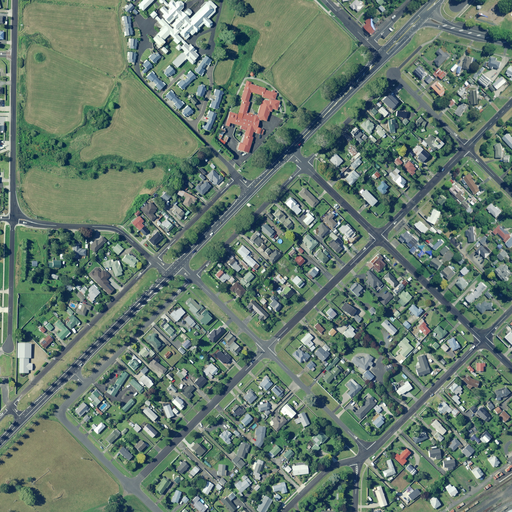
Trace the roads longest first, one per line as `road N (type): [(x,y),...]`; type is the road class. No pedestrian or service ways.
road 1 (residential): [(304,165),(393,74),(466,147)]
road 2 (residential): [(10,406),(154,261)]
road 3 (residential): [(130,486),(266,349)]
road 4 (residential): [(14,55),(13,218)]
road 5 (residential): [(369,453),(482,339)]
road 6 (residential): [(266,349),(378,236)]
road 7 (residential): [(193,277),(304,165)]
road 8 (residential): [(13,218),(112,228),(154,261)]
road 9 (residential): [(86,384),(193,277)]
road 10 (residential): [(369,453),(266,349)]
road 11 (residential): [(378,236),(482,339)]
road 12 (residential): [(130,486),(56,414),(86,384)]
road 13 (trunk): [(169,273),(71,371)]
road 14 (residential): [(192,133),(211,83),(209,37),(220,0)]
road 15 (trunk): [(382,55),(290,151)]
road 16 (residential): [(13,218),(8,347)]
road 17 (residential): [(378,236),(466,147)]
